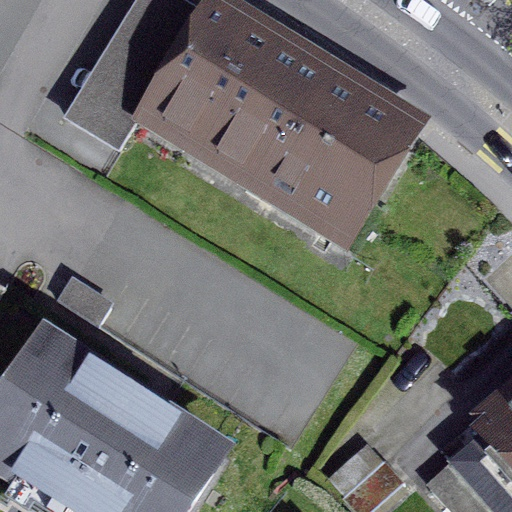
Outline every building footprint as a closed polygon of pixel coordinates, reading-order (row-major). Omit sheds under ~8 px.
[(399,142),(201,22),(182,52),(165,42),(151,65),(168,75),(149,106),(348,227),(399,142)] [(71,283),(59,302),(99,328),(111,309),(71,283)] [(190,511),(223,462),(44,347),(0,415),(0,475),(57,511),(190,511)] [(511,511),(511,417),(431,490),(450,511),(511,511)] [(376,511),(405,487),(386,465),(343,502),(351,511),(376,511)]
